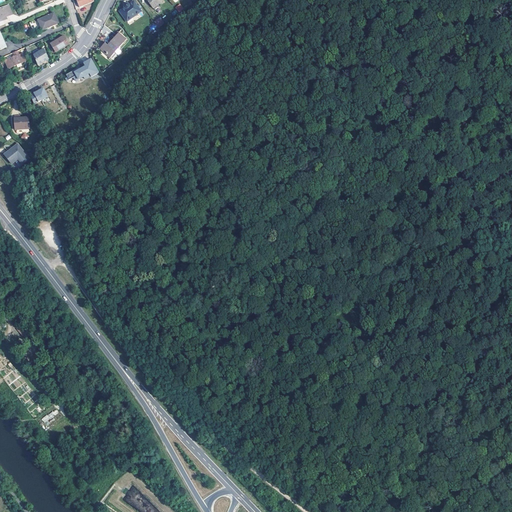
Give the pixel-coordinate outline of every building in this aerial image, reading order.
[(139,9),(132,0),(129,0),(127,2),(127,1),(125,0),(124,0),(123,0),(122,1),(122,3),(122,5),(118,9),(125,19),(139,9)] [(161,0),(147,0),(154,10),(159,6),(157,3),(161,0)] [(179,3),(175,7),(179,12),(183,8),(179,3)] [(11,13),(7,5),(0,8),(0,21),(6,19),(5,17),(5,15),(6,14),(7,16),(11,13)] [(57,23),(53,13),(37,20),(42,30),(57,23)] [(163,24),(159,18),(154,22),(158,27),(163,24)] [(124,39),(117,32),(106,43),(104,40),(99,45),(110,55),(116,48),(119,51),(122,48),(119,45),(124,39)] [(55,53),(68,44),(63,35),(50,44),(55,53)] [(110,55),(99,45),(98,46),(108,56),(110,55)] [(47,59),(43,49),(33,55),(38,65),(47,59)] [(26,61),(22,53),(5,60),(8,68),(26,61)] [(79,67),(66,75),(67,77),(65,78),(67,81),(73,77),(75,81),(83,76),(84,78),(90,75),(91,76),(98,72),(91,58),(83,63),(85,66),(80,69),(79,68),(79,67)] [(47,97),(43,89),(33,94),(33,95),(30,96),(34,105),(47,97)] [(19,118),(17,116),(13,116),(14,129),(27,129),(26,118),(19,118)] [(16,145),(3,155),(10,165),(16,159),(21,166),(27,161),(16,145)] [(41,419),(44,423),(59,413),(56,409),(41,419)]
